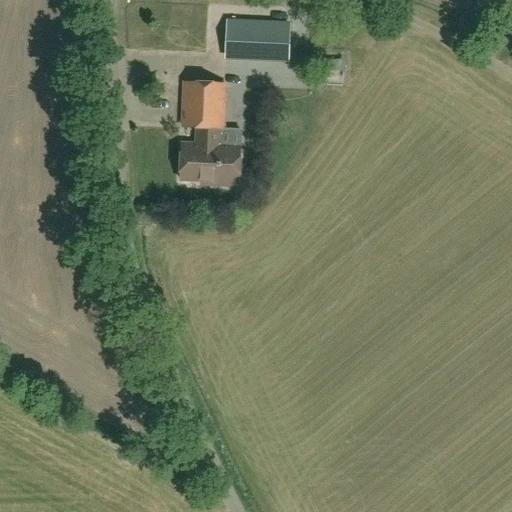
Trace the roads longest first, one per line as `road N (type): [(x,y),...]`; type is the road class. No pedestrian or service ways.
road 1 (unclassified): [(237,511),(193,415),(128,191),(108,0)]
road 2 (track): [(511,77),(410,20),(343,0)]
